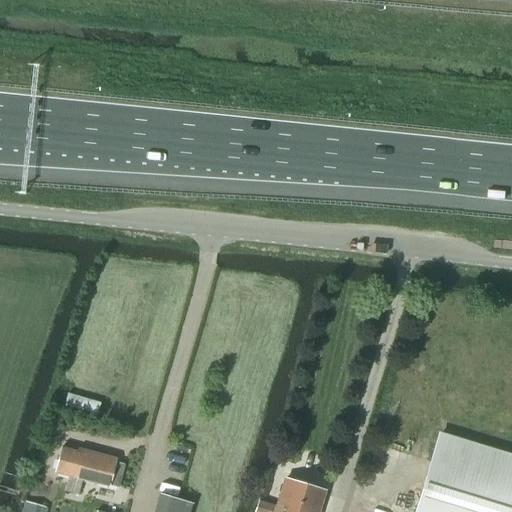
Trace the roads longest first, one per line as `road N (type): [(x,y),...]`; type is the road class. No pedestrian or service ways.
road 1 (unclassified): [(511,263),(0,210)]
road 2 (motorway): [(0,122),(511,174)]
